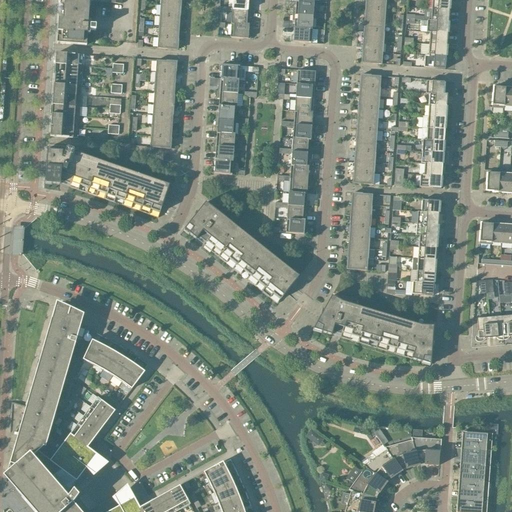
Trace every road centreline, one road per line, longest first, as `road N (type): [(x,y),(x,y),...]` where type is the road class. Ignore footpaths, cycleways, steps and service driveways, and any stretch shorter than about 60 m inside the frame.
road 1 (residential): [(451,386),(390,387),(327,371),(272,339),(160,249)]
road 2 (residential): [(300,307),(319,277),(335,67),(324,53),(270,41)]
road 3 (residential): [(160,249),(193,185),(205,49),(270,41)]
road 4 (residential): [(181,363),(116,450),(127,464),(137,475),(235,423)]
road 5 (residential): [(10,204),(25,0)]
road 6 (residential): [(4,280),(115,315),(181,363)]
road 7 (residential): [(453,359),(464,223),(472,211)]
road 8 (residential): [(472,211),(464,195),(474,64)]
